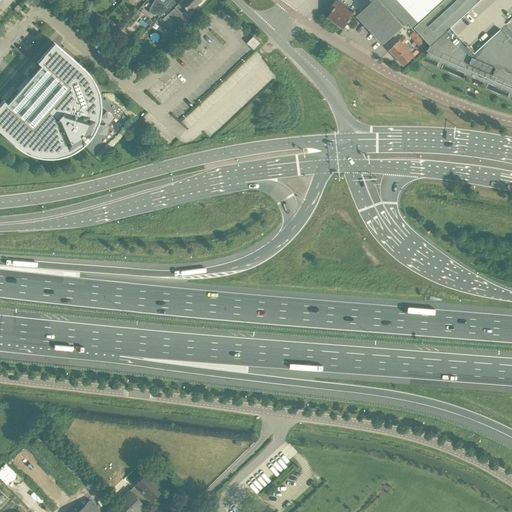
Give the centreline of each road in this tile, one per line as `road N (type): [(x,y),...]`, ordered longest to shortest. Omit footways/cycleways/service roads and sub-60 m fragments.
road 1 (unclassified): [(511,481),(468,456),(389,430),(0,378)]
road 2 (motorway): [(511,329),(0,282)]
road 3 (motorway): [(117,341),(247,377),(402,394),(511,433)]
road 4 (motorway): [(117,341),(511,371)]
road 5 (secondary): [(348,140),(255,147),(0,202)]
road 6 (motorway): [(293,227),(232,268),(0,269)]
road 7 (secondary): [(0,228),(243,176)]
road 8 (primary): [(511,151),(431,139),(348,140)]
road 9 (track): [(282,412),(182,511)]
road 10 (tertiary): [(348,140),(328,88),(270,32)]
road 11 (motorway): [(511,297),(451,279),(397,246)]
road 12 (unclassified): [(372,64),(292,12),(270,32)]
road 13 (track): [(282,412),(277,442),(225,493),(218,511)]
